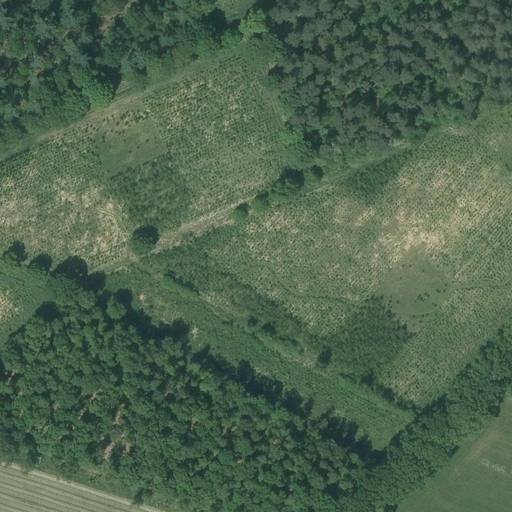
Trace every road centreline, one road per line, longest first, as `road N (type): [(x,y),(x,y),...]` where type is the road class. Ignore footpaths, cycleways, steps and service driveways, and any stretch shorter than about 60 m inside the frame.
road 1 (track): [(0,135),(329,0)]
road 2 (track): [(511,352),(356,511)]
